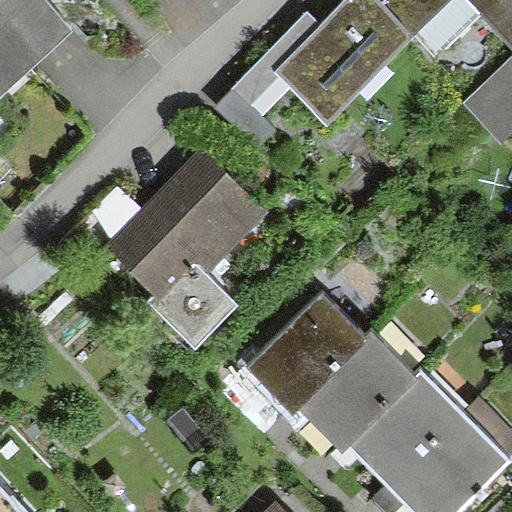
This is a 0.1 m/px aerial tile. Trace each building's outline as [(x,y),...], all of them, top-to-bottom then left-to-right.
[(0,0),(0,81),(72,16),(55,0),(0,0)] [(320,15),(276,61),(281,66),(327,110),(413,21),(391,0),(334,0),(326,10),(320,15)] [(511,0),(391,0),(413,21),(417,25),(442,0),(475,0),(511,37),(511,0)] [(276,61),(320,15),(308,4),(233,81),(250,98),(281,66),(276,61)] [(511,49),(463,97),(502,136),(511,125),(511,49)] [(250,98),(233,81),(215,100),(258,139),(275,120),(250,98)] [(266,197),(203,139),(158,187),(109,238),(156,282),(150,288),(195,331),(237,287),(207,259),(266,197)] [(323,278),(248,353),(250,356),(234,372),(240,378),(248,386),(263,371),(292,400),(368,324),(366,322),(323,278)] [(373,316),(366,322),(368,324),(292,400),(284,408),(290,414),(300,423),(313,410),(342,438),(418,361),(417,360),(373,316)] [(422,355),(417,360),(418,361),(342,438),(332,447),(340,454),(348,462),(362,448),(388,474),(465,397),(422,355)] [(439,511),(510,442),(465,397),(388,474),(372,491),(381,501),(390,510),(409,491),(430,511),(439,511)] [(0,474),(0,511),(21,511),(28,506),(0,474)] [(298,511),(277,490),(255,511),(298,511)]
